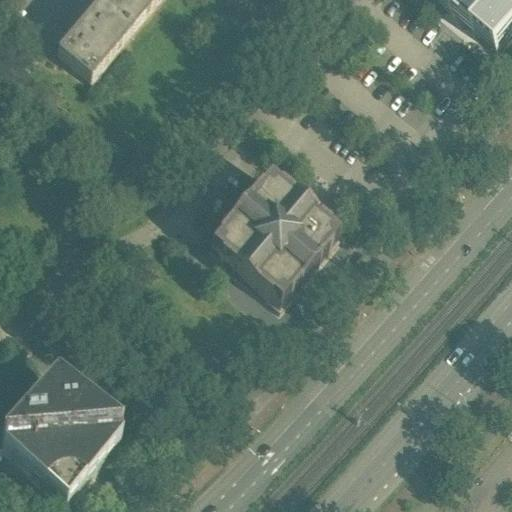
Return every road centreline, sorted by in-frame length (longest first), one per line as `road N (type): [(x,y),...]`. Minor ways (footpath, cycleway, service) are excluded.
road 1 (secondary): [(511,197),(223,511)]
road 2 (secondary): [(329,511),(511,316)]
